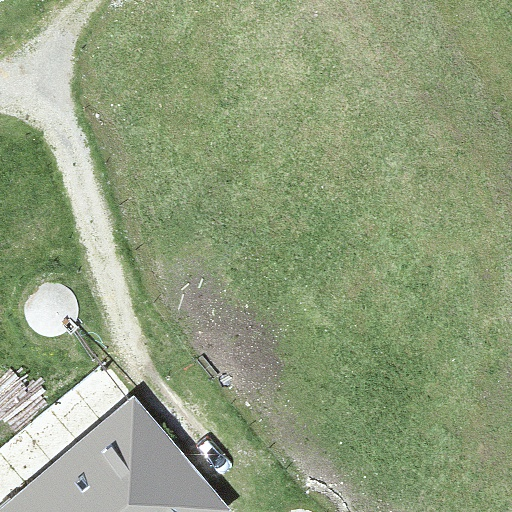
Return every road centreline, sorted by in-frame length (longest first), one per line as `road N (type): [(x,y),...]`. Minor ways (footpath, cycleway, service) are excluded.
road 1 (track): [(27,67),(57,127),(138,361),(230,470)]
road 2 (track): [(0,78),(27,67),(95,0)]
